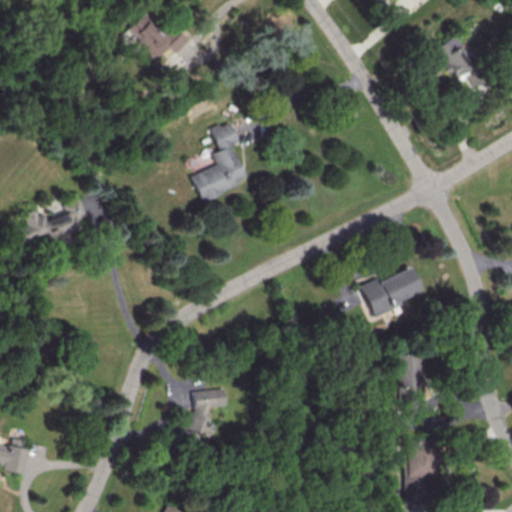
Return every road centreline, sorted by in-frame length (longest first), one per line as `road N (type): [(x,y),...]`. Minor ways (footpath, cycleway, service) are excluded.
road 1 (residential): [(511,134),(430,188),(174,323),(139,358),(104,465),(79,511)]
road 2 (residential): [(511,452),(490,403),(468,267),(453,231),(337,33),(309,0)]
